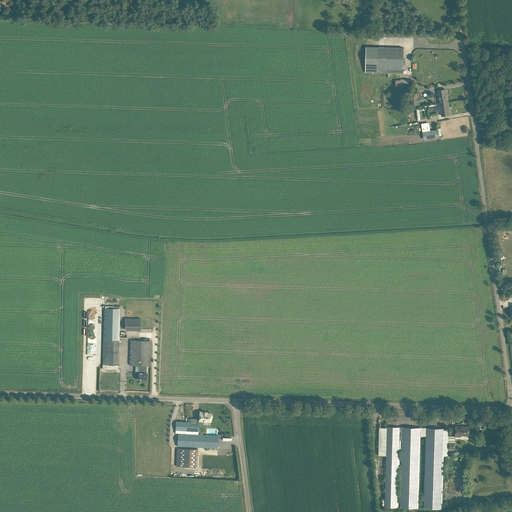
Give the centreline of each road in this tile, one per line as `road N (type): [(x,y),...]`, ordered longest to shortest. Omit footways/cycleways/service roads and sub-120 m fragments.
road 1 (unclassified): [(511,406),(457,0)]
road 2 (unclassified): [(235,401),(511,409)]
road 3 (unclassified): [(0,393),(235,401)]
